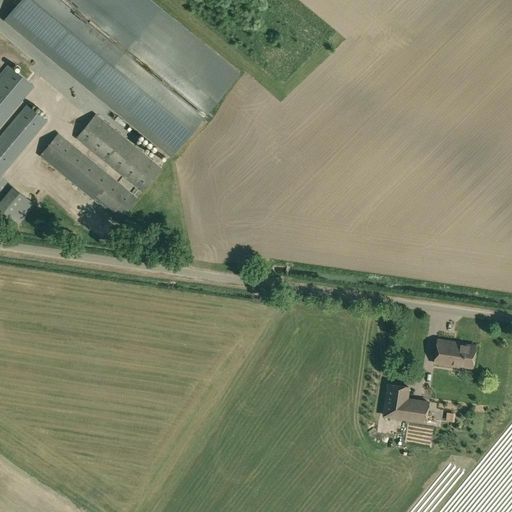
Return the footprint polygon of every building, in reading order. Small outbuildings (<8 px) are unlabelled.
[(171,158),(204,118),(209,122),(213,117),(208,113),(240,73),(160,8),(150,0),(20,0),(3,21),(91,92),(171,158)] [(10,65),(0,76),(0,128),(35,87),(10,65)] [(45,83),(53,90),(62,82),(53,74),(45,83)] [(28,103),(0,136),(0,177),(48,120),(28,103)] [(142,192),(162,168),(96,114),(76,138),(142,192)] [(137,198),(58,134),(40,156),(119,220),(137,198)] [(51,171),(47,174),(52,182),(56,179),(51,171)] [(35,205),(13,186),(0,201),(0,208),(19,225),(35,205)] [(472,366),(475,347),(461,345),(461,344),(438,340),(435,363),(458,366),(458,364),(472,366)] [(389,385),(384,416),(426,422),(429,403),(407,399),(409,388),(389,385)] [(458,421),(458,412),(450,412),(450,421),(458,421)]
